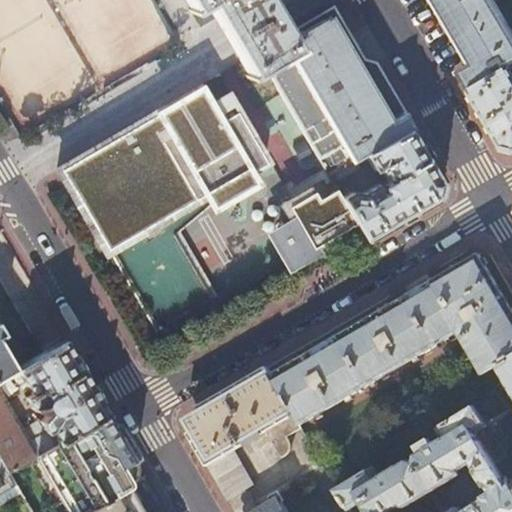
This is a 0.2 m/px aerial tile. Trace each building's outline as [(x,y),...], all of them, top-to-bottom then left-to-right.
[(230,44),(247,74),(245,76),(247,79),(264,69),(327,175),(327,176),(328,176),(354,161),(364,155),(409,128),(408,127),(404,129),(401,125),(404,120),(374,68),(362,64),(336,21),(322,17),(287,37),(275,17),(265,0),(185,0),(190,8),(187,10),(189,13),(206,3),(230,44)] [(469,93),(511,69),(511,68),(511,0),(433,0),(442,15),(441,15),(443,20),(445,19),(457,40),(456,41),(458,45),(459,45),(472,68),(462,74),(461,72),(458,74),(469,93)] [(511,70),(511,69),(469,93),(502,149),(511,151),(511,70)] [(203,88),(202,86),(121,132),(56,171),(85,220),(86,219),(99,241),(101,240),(114,262),(116,262),(141,305),(145,302),(158,324),(161,329),(194,310),(193,308),(197,306),(153,230),(224,189),(227,193),(227,194),(253,180),(249,174),(260,168),(261,168),(264,166),(235,116),(221,124),(209,104),(201,89),(203,88)] [(229,93),(209,104),(221,124),(235,116),(240,113),(229,93)] [(356,224),(366,241),(439,198),(442,184),(409,128),(364,155),(373,171),(378,168),(387,183),(382,187),(375,185),(359,196),(347,195),(343,190),(337,193),(356,224)] [(358,169),(354,161),(328,176),(332,184),(358,169)] [(356,224),(337,193),(332,184),(328,176),(327,176),(290,198),(294,204),(288,208),(299,226),(278,238),(296,268),(318,256),(314,249),(356,224)] [(178,233),(227,193),(224,189),(153,230),(197,306),(193,308),(194,310),(215,297),(178,233)] [(86,219),(85,220),(151,335),(161,329),(158,324),(145,302),(141,305),(116,262),(114,262),(101,240),(99,241),(86,219)] [(271,378),(300,426),(458,334),(483,375),(497,366),(511,357),(511,312),(478,256),(271,378)] [(0,379),(15,371),(0,345),(0,335),(3,334),(0,329),(0,379)] [(21,466),(107,414),(88,382),(65,342),(17,370),(31,394),(25,397),(32,409),(45,407),(48,412),(39,422),(46,433),(25,445),(0,401),(0,462),(7,474),(21,466)] [(511,357),(497,366),(511,392),(511,357)] [(189,434),(228,501),(254,486),(234,452),(266,433),(281,459),(283,457),(285,455),(287,454),(288,452),(289,450),(290,448),(290,445),(290,444),(287,437),(301,428),(300,426),(271,378),(266,369),(228,391),(198,409),(200,413),(193,416),(190,429),(192,432),(189,434)] [(419,456),(417,464),(434,491),(461,475),(462,472),(461,470),(472,463),(475,467),(474,470),(485,489),(488,489),(491,494),(465,511),(463,507),(460,507),(450,511),(511,511),(511,482),(511,483),(508,477),(504,479),(477,436),(478,433),(487,427),(474,407),(439,429),(445,438),(419,456)] [(48,511),(83,511),(129,485),(127,481),(130,478),(132,476),(133,474),(134,471),(134,467),(132,463),(131,461),(134,459),(117,431),(107,414),(21,466),(48,511)] [(250,447),(240,456),(264,484),(275,475),(250,447)] [(0,493),(14,486),(7,474),(0,462),(0,493)] [(375,468),(338,490),(350,510),(362,503),(367,511),(393,511),(403,506),(407,508),(434,491),(417,464),(411,462),(381,477),(375,468)] [(164,511),(144,477),(129,485),(83,511),(164,511)] [(0,495),(14,487),(14,486),(0,493),(0,495)] [(0,506),(19,495),(14,487),(0,495),(0,506)]
